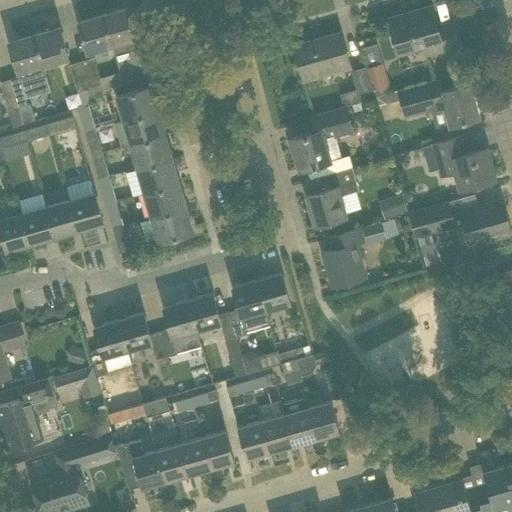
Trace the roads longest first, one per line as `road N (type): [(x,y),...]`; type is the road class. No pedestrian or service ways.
road 1 (residential): [(0,289),(37,279),(72,308),(278,252),(286,221),(219,0)]
road 2 (unclassified): [(511,413),(428,432),(376,473),(230,511)]
